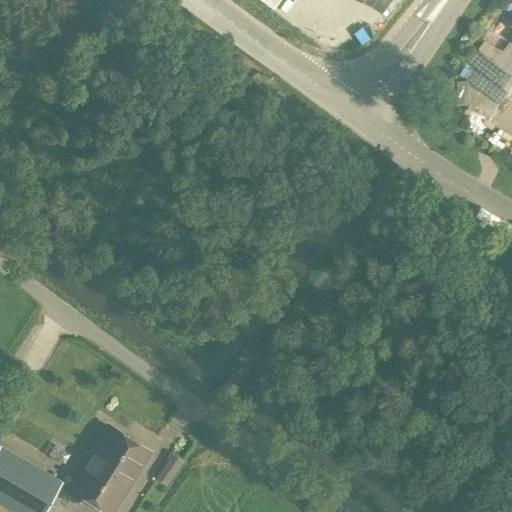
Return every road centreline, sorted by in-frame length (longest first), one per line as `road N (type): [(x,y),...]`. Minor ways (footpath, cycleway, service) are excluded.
road 1 (unclassified): [(373,511),(213,416),(0,261)]
road 2 (unclassified): [(345,105),(201,0)]
road 3 (unclassified): [(511,216),(373,126)]
road 4 (unclassified): [(373,126),(446,0)]
road 5 (unclassified): [(440,0),(345,105)]
road 6 (track): [(66,309),(0,414)]
